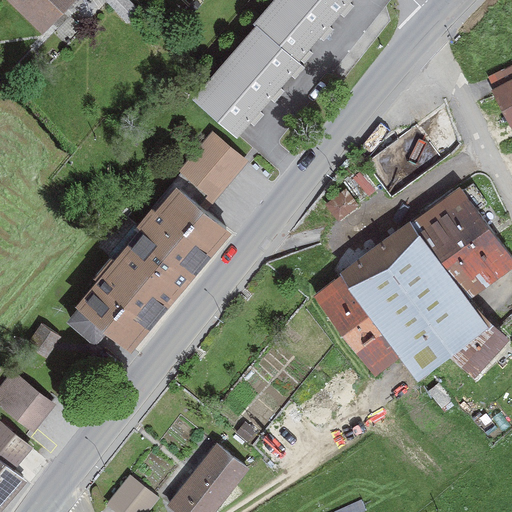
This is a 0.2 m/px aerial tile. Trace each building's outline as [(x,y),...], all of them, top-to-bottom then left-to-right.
[(80,0),(15,0),(50,32),(80,0)] [(299,66),(332,27),(299,0),(284,0),(258,32),(299,66)] [(299,0),(332,27),(354,0),(299,0)] [(266,105),(299,66),(258,32),(226,71),(266,105)] [(234,144),(266,105),(226,71),(193,110),(234,144)] [(511,81),(487,95),(511,142),(511,81)] [(511,259),(451,185),(399,219),(329,249),(331,281),(304,298),(368,379),(388,362),(404,378),(434,354),(469,379),(505,343),(474,310),(511,270),(511,259)] [(160,186),(113,246),(166,287),(213,227),(160,186)] [(113,246),(65,305),(118,347),(166,287),(113,246)] [(14,369),(0,388),(0,403),(35,429),(57,400),(14,369)] [(214,511),(251,468),(214,438),(161,501),(131,476),(100,511),(151,511),(158,504),(168,511),(214,511)] [(0,460),(0,511),(25,481),(0,460)]
